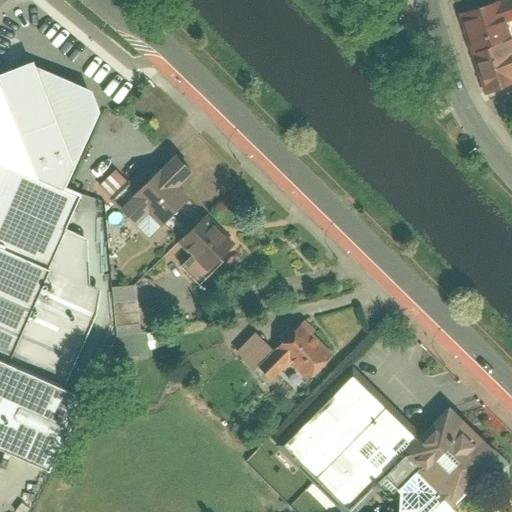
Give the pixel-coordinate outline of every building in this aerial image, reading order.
[(511,0),(506,0),(460,15),(485,92),(511,83),(511,34),(508,22),(511,20),(511,0)] [(30,64),(0,74),(0,164),(65,192),(98,115),(90,92),(30,64)] [(65,192),(0,164),(0,365),(62,393),(95,317),(99,292),(89,288),(86,240),(63,230),(77,198),(65,192)] [(188,199),(160,171),(135,196),(162,224),(188,199)] [(234,244),(207,216),(182,241),(209,269),(234,244)] [(331,352),(304,325),(279,349),(306,377),(331,352)] [(0,365),(0,454),(48,476),(81,402),(62,393),(0,365)] [(348,511),(379,479),(418,436),(353,377),(283,454),(346,511),(348,511)] [(445,407),(418,436),(379,479),(394,493),(417,468),(454,502),(497,454),(445,407)]
